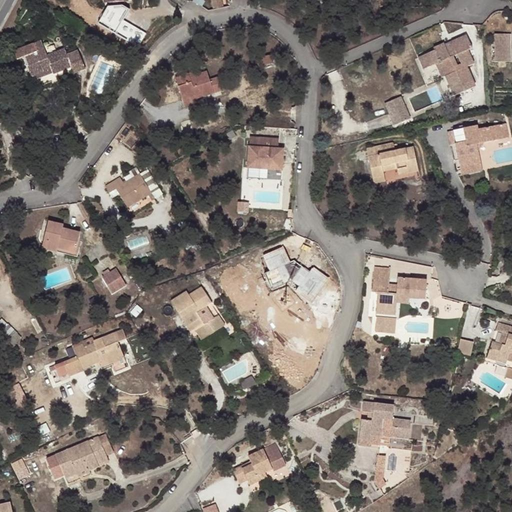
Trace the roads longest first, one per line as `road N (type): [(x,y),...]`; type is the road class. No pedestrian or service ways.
road 1 (residential): [(306,67),(269,18),(239,7),(203,15),(162,46),(109,123),(64,168),(0,204)]
road 2 (residential): [(160,511),(211,448),(319,388),(351,309),(337,255)]
road 3 (residential): [(337,255),(305,214),(306,67)]
road 4 (residential): [(337,255),(364,246),(433,259),(480,302),(511,312)]
road 5 (residential): [(306,67),(340,60),(471,0)]
